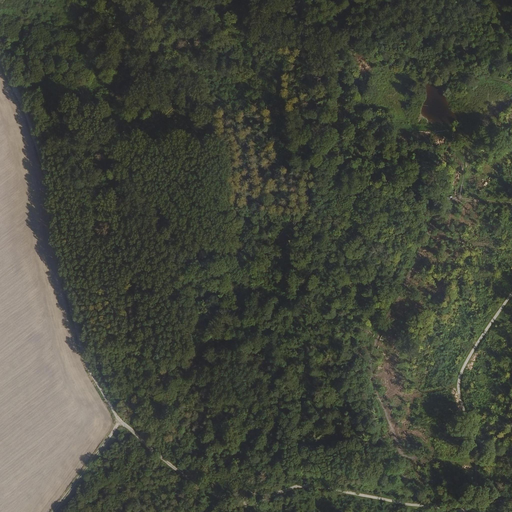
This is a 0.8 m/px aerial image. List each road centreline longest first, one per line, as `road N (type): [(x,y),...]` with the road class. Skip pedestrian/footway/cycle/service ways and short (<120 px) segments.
road 1 (track): [(120,421),(85,359),(38,152),(0,60)]
road 2 (track): [(460,511),(472,506),(478,481),(459,378),(511,294)]
road 3 (track): [(232,505),(300,484),(459,511)]
road 4 (track): [(120,421),(235,511)]
